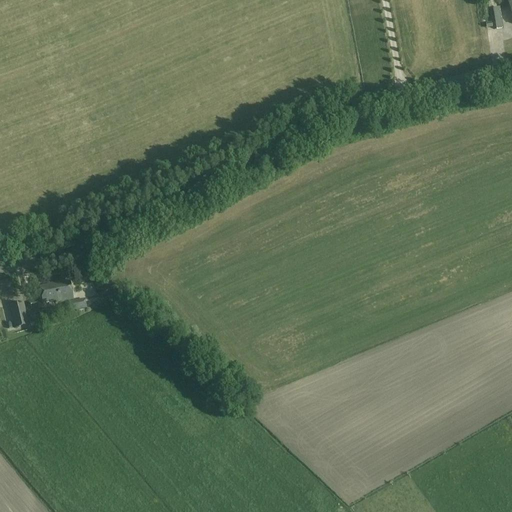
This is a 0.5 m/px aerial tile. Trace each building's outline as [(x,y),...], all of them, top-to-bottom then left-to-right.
[(490,33),(490,34),(485,35),(487,50),(500,48),(497,32),(490,33)] [(10,280),(0,281),(0,292),(12,290),(10,280)] [(73,300),(69,280),(49,284),(49,286),(40,287),(43,303),(56,301),(56,303),(73,300)] [(99,301),(111,297),(108,288),(96,293),(99,301)] [(84,300),(70,303),(71,311),(86,308),(84,300)] [(29,327),(24,303),(10,306),(15,330),(29,327)]
